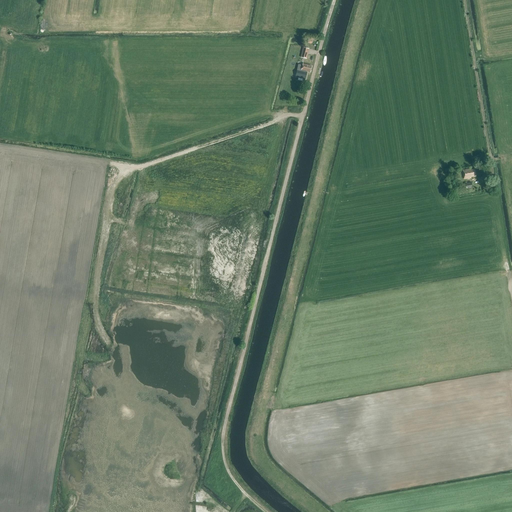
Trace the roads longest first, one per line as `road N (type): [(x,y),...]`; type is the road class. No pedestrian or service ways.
road 1 (track): [(267,511),(229,473),(223,430),(334,0)]
road 2 (track): [(302,116),(146,164),(108,162)]
road 3 (track): [(464,0),(492,158)]
